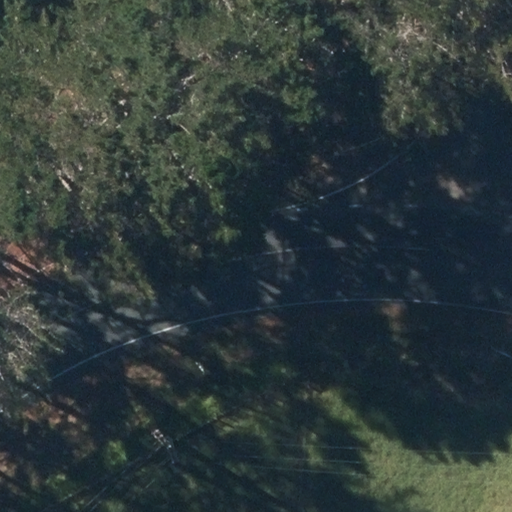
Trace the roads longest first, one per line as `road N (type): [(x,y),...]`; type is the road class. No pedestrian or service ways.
road 1 (tertiary): [(0,361),(43,333),(198,271),(353,249),(475,253)]
road 2 (tertiary): [(475,253),(511,79)]
